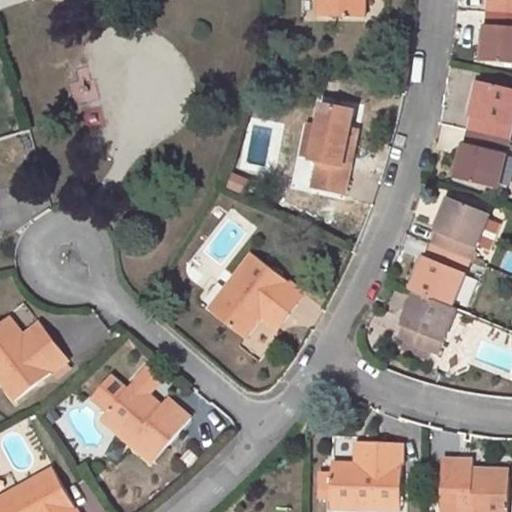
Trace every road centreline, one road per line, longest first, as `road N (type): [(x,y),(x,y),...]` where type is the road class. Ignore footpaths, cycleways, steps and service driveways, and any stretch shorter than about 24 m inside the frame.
road 1 (residential): [(435,0),(412,142),(365,276),(319,353)]
road 2 (residential): [(106,290),(90,236),(53,229),(33,257),(36,279),(51,291),(91,295)]
road 3 (residential): [(263,424),(106,290)]
road 4 (residential): [(511,409),(415,401),(319,353)]
road 5 (residential): [(263,424),(179,511)]
